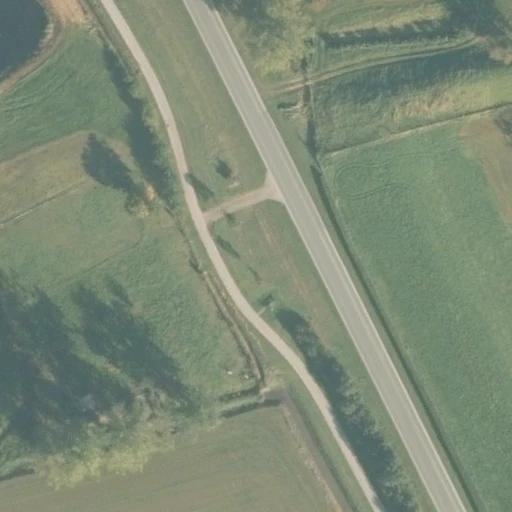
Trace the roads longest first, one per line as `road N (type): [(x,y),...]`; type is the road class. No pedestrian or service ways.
road 1 (primary): [(451,511),(195,0)]
road 2 (track): [(286,180),(285,110),(262,0)]
